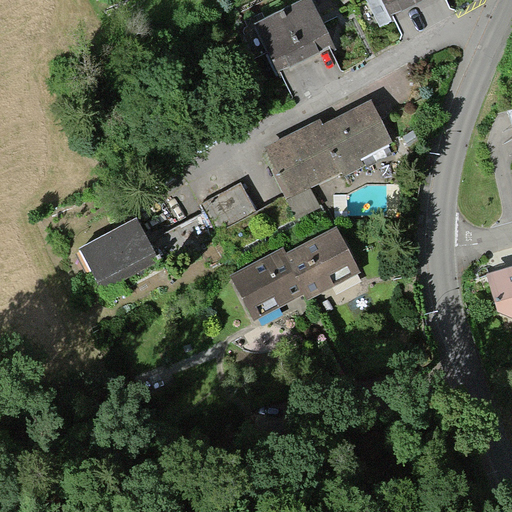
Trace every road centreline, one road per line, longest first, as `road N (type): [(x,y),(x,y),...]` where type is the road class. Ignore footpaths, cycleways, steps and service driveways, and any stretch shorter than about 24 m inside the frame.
road 1 (residential): [(180,177),(464,27),(497,33)]
road 2 (unclassified): [(497,33),(457,135),(441,247)]
road 3 (residential): [(463,369),(270,428)]
road 4 (track): [(270,428),(214,447),(116,511)]
road 5 (unclassified): [(463,369),(511,490)]
road 6 (unclassified): [(441,247),(463,369)]
